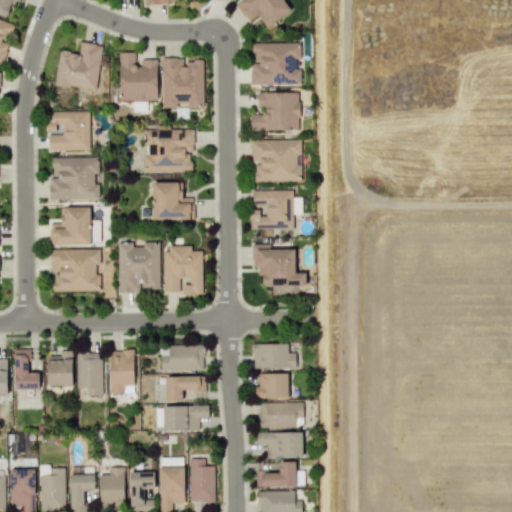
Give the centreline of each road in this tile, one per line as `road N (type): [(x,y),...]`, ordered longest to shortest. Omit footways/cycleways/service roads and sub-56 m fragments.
road 1 (residential): [(58,0),(145,32),(222,36),(236,511)]
road 2 (residential): [(58,0),(31,89),(30,326)]
road 3 (residential): [(0,326),(321,322)]
